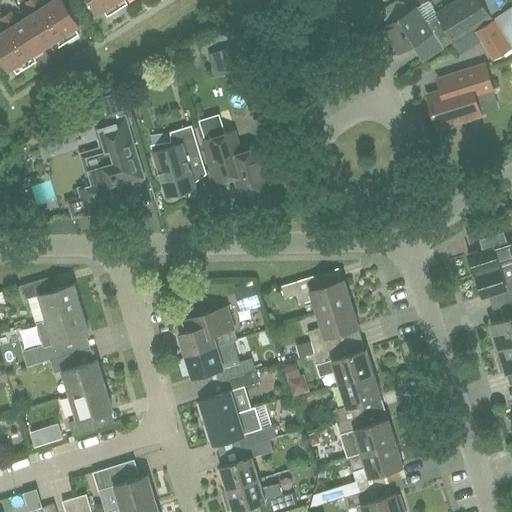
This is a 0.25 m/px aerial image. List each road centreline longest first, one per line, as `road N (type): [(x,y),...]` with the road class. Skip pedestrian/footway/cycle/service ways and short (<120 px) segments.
road 1 (residential): [(112,253),(406,246)]
road 2 (residential): [(491,511),(406,246)]
road 3 (residential): [(164,433),(112,253)]
road 4 (residential): [(0,482),(164,433)]
road 5 (residential): [(406,246),(511,178)]
